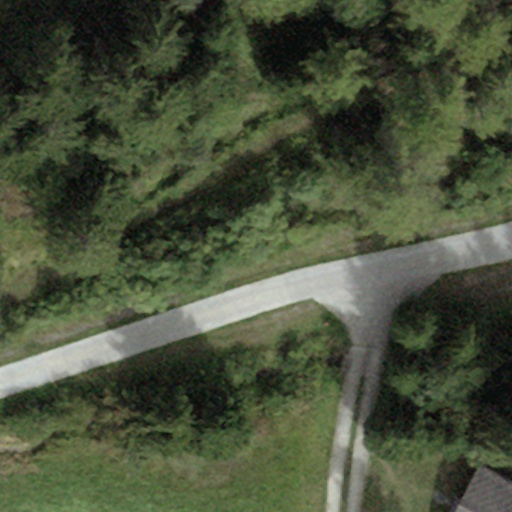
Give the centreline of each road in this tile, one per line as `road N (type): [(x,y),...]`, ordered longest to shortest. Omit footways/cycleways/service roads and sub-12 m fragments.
road 1 (track): [(0,386),(104,349),(511,236)]
road 2 (track): [(386,274),(339,511)]
